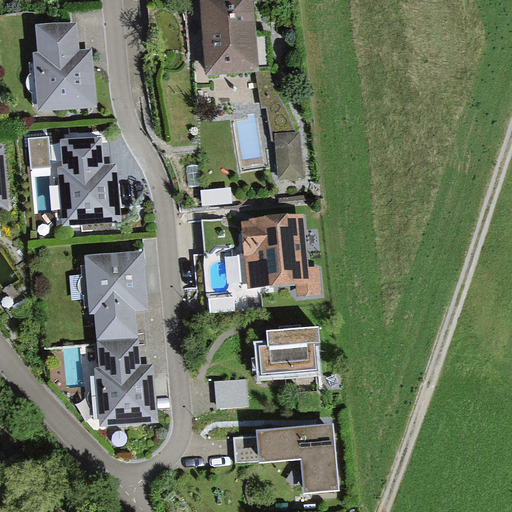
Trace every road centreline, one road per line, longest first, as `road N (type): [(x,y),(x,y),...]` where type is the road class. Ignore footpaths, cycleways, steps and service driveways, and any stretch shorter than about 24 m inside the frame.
road 1 (residential): [(113,0),(129,120),(165,201),(183,413),(175,449),(128,493)]
road 2 (track): [(382,511),(511,142)]
road 3 (residential): [(0,354),(128,493)]
